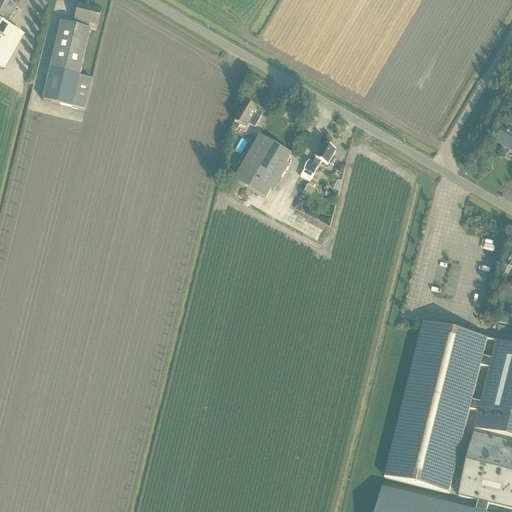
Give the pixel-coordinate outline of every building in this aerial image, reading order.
[(0,0),(0,69),(4,72),(24,36),(19,33),(7,26),(17,8),(8,3),(9,0),(3,0),(3,1),(2,0),(0,0)] [(97,27),(101,12),(77,6),(74,25),(60,23),(42,101),(85,111),(92,80),(80,77),(91,30),(89,30),(90,25),(97,27)] [(237,132),(240,126),(246,130),(249,124),(255,128),(263,114),(257,111),(258,110),(246,103),(235,122),(235,123),(232,129),(237,132)] [(288,105),(282,116),(288,120),(294,109),(288,105)] [(511,130),(506,126),(496,143),(511,152),(511,130)] [(272,190),(275,192),(290,166),(287,164),(291,155),(259,137),(234,181),(266,199),(272,190)] [(337,152),(325,145),(320,153),(319,152),(315,158),(316,159),(313,163),(310,161),(300,178),(310,183),(319,167),(322,162),(328,166),(337,152)] [(308,185),(303,194),(310,198),(315,190),(308,185)] [(328,191),(326,196),(328,197),(328,199),(331,201),(332,199),(335,200),(337,195),(328,191)] [(305,219),(312,224),(315,220),(308,215),(305,219)] [(511,326),(511,314),(499,311),(496,322),(511,326)] [(511,346),(497,343),(492,360),(483,358),(487,340),(423,324),(385,479),(449,495),(470,411),(480,413),(459,497),(479,502),(477,511),(476,511),(487,511),(489,505),(511,510),(511,346)] [(511,334),(511,328),(499,325),(497,331),(511,334)] [(476,511),(477,511),(382,489),(376,511),(476,511)]
